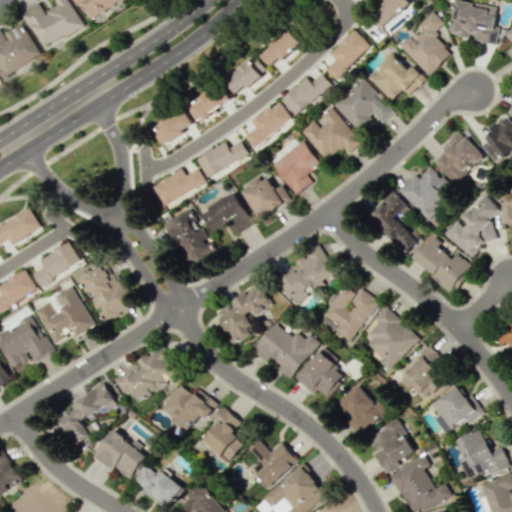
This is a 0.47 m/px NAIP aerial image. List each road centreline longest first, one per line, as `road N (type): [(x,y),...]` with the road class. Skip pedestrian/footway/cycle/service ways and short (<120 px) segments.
road 1 (residential): [(472,87),(327,210),(176,307)]
road 2 (residential): [(176,307),(227,369),(337,449),(379,511)]
road 3 (residential): [(337,0),(341,22),(322,46),(220,128),(149,166)]
road 4 (residential): [(327,210),(368,256),(439,307),(511,396)]
road 5 (secondary): [(206,0),(0,137)]
road 6 (residential): [(15,127),(53,182),(103,213),(157,297),(176,307)]
road 7 (residential): [(176,307),(172,284),(122,201),(121,156),(83,84)]
road 8 (residential): [(176,307),(0,426)]
road 9 (secondary): [(96,105),(240,0)]
road 10 (residential): [(20,414),(77,482),(122,511)]
